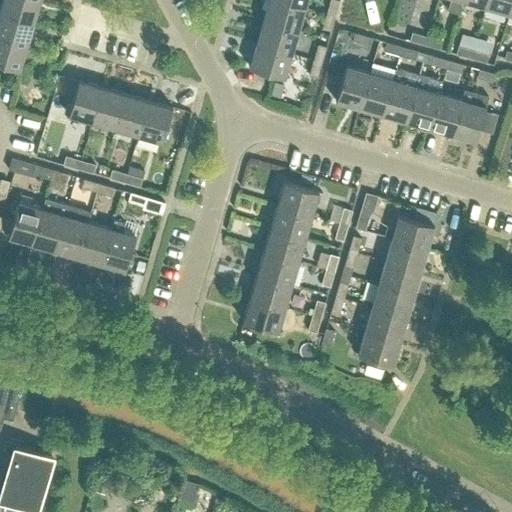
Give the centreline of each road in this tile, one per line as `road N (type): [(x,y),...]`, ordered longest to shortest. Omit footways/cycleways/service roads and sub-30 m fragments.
road 1 (tertiary): [(471,511),(168,350)]
road 2 (residential): [(240,121),(511,199)]
road 3 (residential): [(168,350),(240,121)]
road 4 (tertiary): [(168,350),(0,307)]
